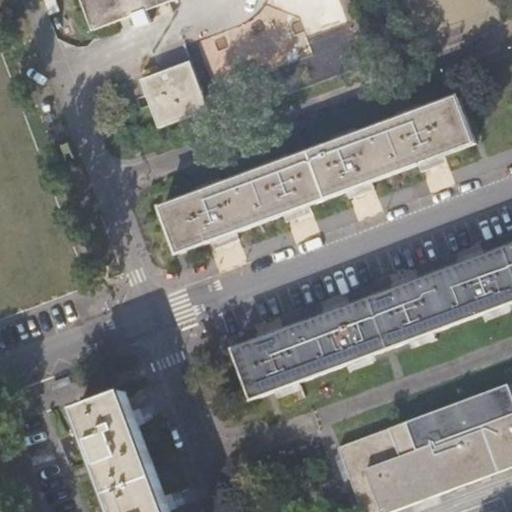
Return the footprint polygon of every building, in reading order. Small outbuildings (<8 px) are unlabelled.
[(85,0),(97,32),(169,5),(178,1),(177,0),(85,0)] [(158,134),(208,116),(190,67),(140,85),(149,109),(158,134)] [(185,256),(480,145),(463,99),(168,210),(185,256)] [(259,401),(511,308),(511,252),(241,353),(259,401)] [(115,511),(168,511),(125,393),(78,410),(115,511)] [(339,453),(359,511),(396,511),(511,472),(511,424),(419,457),(409,429),(339,453)]
